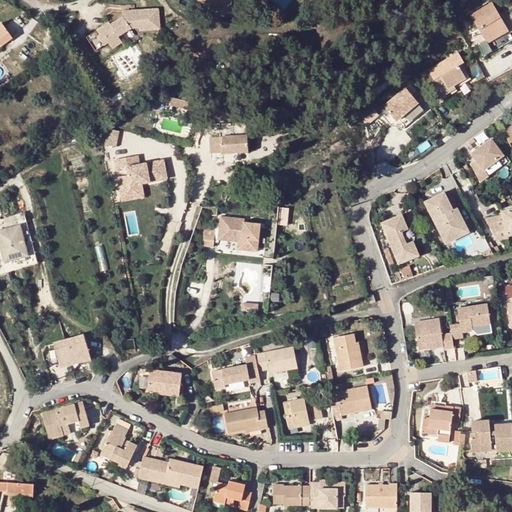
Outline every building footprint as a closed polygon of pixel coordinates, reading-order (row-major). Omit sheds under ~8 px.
[(205,0),(204,4),(224,11),(227,0),(205,0)] [(232,1),(230,0),(227,0),(224,11),(228,12),(232,1)] [(511,36),(493,3),(471,15),(485,40),(478,44),(484,56),(511,40),(511,36)] [(158,9),(123,11),(123,17),(111,24),(109,22),(86,37),(95,50),(108,42),(112,48),(122,41),(118,36),(131,27),(139,27),(139,29),(159,28),(158,9)] [(0,42),(2,45),(12,38),(1,23),(0,23),(0,42)] [(52,36),(46,40),(52,48),(58,44),(52,36)] [(459,52),(428,70),(433,79),(428,82),(433,89),(438,98),(467,81),(459,66),(465,63),(459,52)] [(396,120),(420,104),(408,86),(384,102),(396,120)] [(433,89),(424,94),(430,103),(438,98),(433,89)] [(184,101),(172,98),(170,105),(183,108),(184,101)] [(511,127),(503,132),(509,144),(511,142),(511,127)] [(117,145),(120,130),(107,128),(104,142),(117,145)] [(248,151),(247,135),(209,138),(210,154),(248,151)] [(490,140),(470,154),(475,161),(470,165),(478,181),(487,175),(483,169),(502,156),(490,140)] [(138,154),(114,159),(116,167),(127,166),(128,174),(118,176),(121,195),(132,193),(131,185),(141,183),(140,177),(148,176),(149,178),(160,176),(159,170),(165,169),(164,159),(139,163),(138,154)] [(140,177),(141,183),(167,178),(165,169),(159,170),(160,176),(149,178),(148,176),(140,177)] [(144,196),(141,183),(131,185),(132,193),(121,195),(122,200),(144,196)] [(445,243),(463,234),(454,218),(460,215),(457,207),(452,209),(443,191),(425,201),(445,243)] [(279,223),(288,224),(289,207),(280,207),(279,223)] [(511,233),(511,207),(502,210),(502,214),(503,220),(499,221),(489,223),(497,240),(507,238),(507,234),(511,233)] [(6,219),(9,230),(21,226),(29,257),(32,267),(39,265),(25,214),(6,219)] [(497,214),(486,217),(489,223),(499,221),(497,214)] [(401,215),(381,223),(396,265),(417,257),(401,215)] [(468,231),(460,215),(454,218),(463,234),(468,231)] [(217,217),(215,236),(239,239),(238,250),(254,251),(257,224),(241,222),(242,219),(217,217)] [(9,230),(0,232),(0,242),(6,263),(29,257),(21,226),(9,230)] [(212,229),(201,228),(199,246),(210,247),(212,229)] [(239,239),(215,236),(214,240),(235,242),(234,249),(238,250),(239,239)] [(259,311),(259,302),(243,302),(243,311),(259,311)] [(458,324),(449,324),(451,333),(452,339),(462,338),(462,333),(473,331),(472,328),(490,325),(487,304),(456,309),(458,324)] [(452,339),(451,333),(442,335),(439,319),(415,323),(418,350),(442,347),(443,349),(453,348),(452,339)] [(365,367),(362,352),(359,352),(357,344),(355,334),(335,338),(341,372),(365,367)] [(83,335),(52,344),(59,367),(90,358),(83,335)] [(291,347),(254,355),(254,356),(258,372),(267,370),(268,374),(296,368),(291,347)] [(258,372),(254,356),(244,358),(245,365),(211,372),(215,390),(226,388),(225,384),(249,379),(250,383),(259,381),(258,372)] [(324,368),(327,385),(333,383),(330,367),(324,368)] [(182,373),(151,369),(148,389),(163,391),(163,393),(179,395),(182,373)] [(473,372),(466,373),(467,384),(475,382),(473,372)] [(368,388),(337,393),(339,405),(341,416),(372,411),(368,388)] [(311,407),(312,412),(313,421),(322,419),(318,397),(289,402),(291,415),(293,425),(308,422),(306,413),(306,408),(311,407)] [(89,425),(85,412),(81,413),(79,404),(42,414),(49,439),(63,435),(61,428),(69,426),(80,423),(81,427),(89,425)] [(220,404),(208,407),(207,413),(222,411),(220,404)] [(339,405),(331,407),(334,422),(342,421),(341,416),(339,405)] [(428,429),(451,431),(452,421),(454,407),(446,405),(446,407),(446,412),(430,410),(429,418),(423,418),(421,433),(428,434),(428,429)] [(463,407),(454,407),(452,421),(461,422),(463,407)] [(255,409),(222,414),(225,430),(225,433),(243,430),(258,428),(258,431),(265,429),(263,411),(255,412),(255,409)] [(293,425),(291,415),(285,416),(287,429),(309,425),(308,422),(293,425)] [(496,453),(511,451),(511,433),(511,425),(489,427),(489,421),(471,423),(472,434),(470,434),(471,446),(491,444),(490,438),(494,437),(496,453)] [(123,444),(124,441),(126,437),(124,437),(127,430),(115,424),(112,431),(110,431),(102,449),(112,453),(109,458),(127,466),(136,444),(129,441),(128,443),(126,446),(123,444)] [(70,433),(69,426),(61,428),(63,435),(70,433)] [(449,444),(451,431),(428,429),(428,434),(438,435),(437,442),(449,444)] [(491,444),(471,446),(472,454),(492,452),(491,444)] [(100,454),(109,458),(112,453),(102,449),(100,454)] [(149,474),(153,460),(143,457),(142,459),(140,472),(149,474)] [(164,480),(177,483),(198,488),(203,466),(169,459),(167,463),(164,480)] [(164,480),(167,463),(153,460),(149,474),(148,478),(148,480),(176,487),(177,483),(164,480)] [(219,468),(212,466),(208,482),(216,484),(216,483),(217,479),(219,468)] [(223,504),(223,503),(225,496),(232,498),(239,500),(237,509),(246,511),(250,494),(242,492),(243,485),(228,481),(227,486),(216,483),(216,484),(211,501),(223,504)] [(319,509),(343,509),(343,497),(345,497),(345,483),(330,483),(330,481),(320,481),(320,484),(309,484),(309,487),(309,502),(319,503),(319,509)] [(0,501),(3,502),(5,491),(8,491),(8,493),(10,493),(34,494),(34,484),(0,482),(0,501)] [(309,502),(309,487),(282,487),(282,485),(272,486),(272,505),(282,505),(282,506),(301,506),(309,506),(309,502)] [(364,510),(396,510),(396,486),(388,486),(388,487),(365,487),(364,510)] [(431,511),(432,495),(411,494),(410,510),(410,511),(431,511)] [(225,496),(223,503),(231,505),(232,498),(225,496)]
